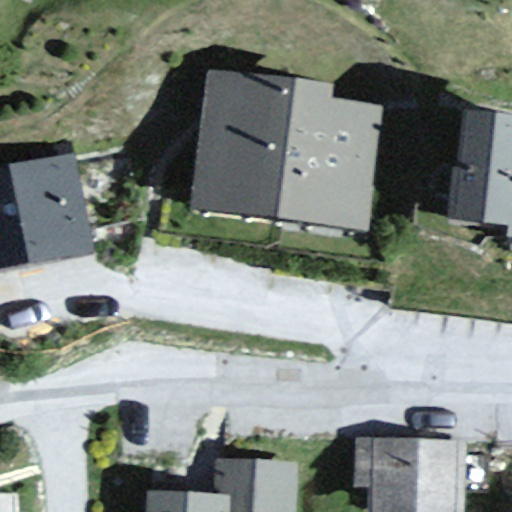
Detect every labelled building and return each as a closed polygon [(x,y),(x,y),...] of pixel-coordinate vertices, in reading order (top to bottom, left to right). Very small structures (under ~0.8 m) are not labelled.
[(355,117),(183,80),(156,206),(328,242),(355,117)] [(511,155),(424,116),(385,206),(511,262),(511,155)] [(54,170),(0,174),(0,271),(62,266),(54,170)] [(408,511),(419,454),(346,441),(332,511),(408,511)] [(213,459),(205,511),(261,511),(268,467),(213,459)] [(174,511),(175,508),(105,497),(102,511),(174,511)]
